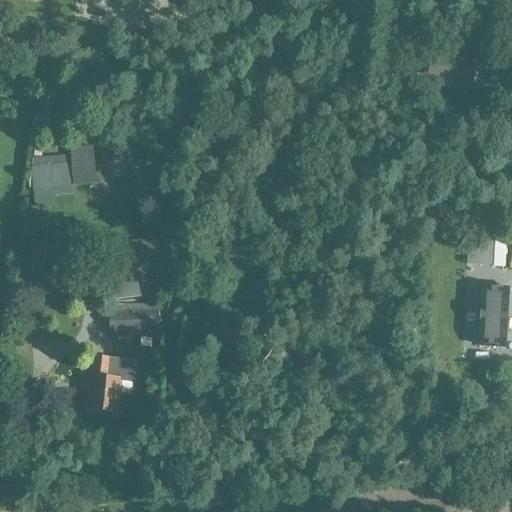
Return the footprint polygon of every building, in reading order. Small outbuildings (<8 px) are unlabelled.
[(487,34),(485,45),(498,47),(500,36),(487,34)] [(471,85),(476,62),(430,54),(427,78),(471,85)] [(182,130),(185,119),(174,116),(171,128),(182,130)] [(73,188),(74,188),(96,185),(93,148),(70,150),(71,156),(73,188)] [(73,188),(71,156),(31,160),(34,207),(51,206),(50,199),(75,196),(74,188),(73,188)] [(439,220),(438,207),(427,208),(427,221),(439,220)] [(470,236),(494,237),(495,215),(471,215),(470,236)] [(169,238),(106,245),(111,288),(173,281),(169,238)] [(34,243),(33,285),(55,287),(58,244),(34,243)] [(494,243),(492,267),(505,268),(506,243),(494,243)] [(63,275),(62,287),(76,287),(76,275),(63,275)] [(509,289),(480,287),(475,348),(505,350),(509,289)] [(158,312),(110,315),(111,335),(159,333),(158,312)] [(137,362),(95,357),(94,371),(89,411),(118,414),(121,383),(134,384),(137,362)]
